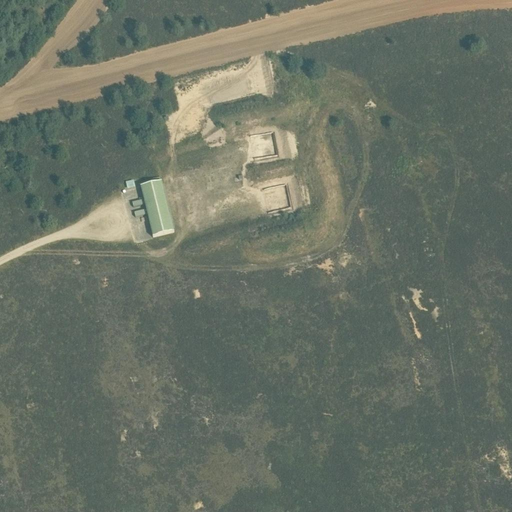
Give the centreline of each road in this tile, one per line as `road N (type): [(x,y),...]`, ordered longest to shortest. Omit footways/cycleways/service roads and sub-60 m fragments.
road 1 (track): [(0,107),(416,0)]
road 2 (track): [(4,106),(93,0)]
road 3 (track): [(0,261),(126,216)]
